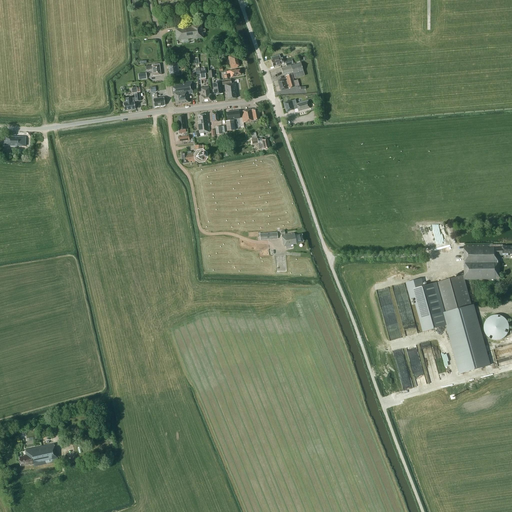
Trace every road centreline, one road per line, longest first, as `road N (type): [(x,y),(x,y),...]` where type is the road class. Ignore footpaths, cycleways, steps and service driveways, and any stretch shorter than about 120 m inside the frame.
road 1 (unclassified): [(422,511),(270,95)]
road 2 (tertiary): [(169,110),(0,127)]
